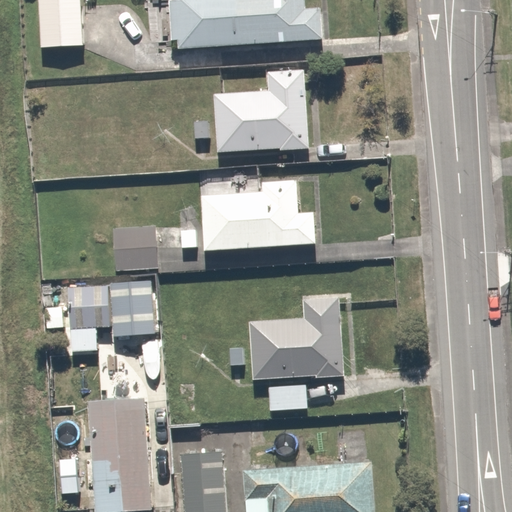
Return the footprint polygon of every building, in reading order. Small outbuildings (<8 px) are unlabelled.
[(87,47),(84,0),(42,0),(46,49),(87,47)] [(183,41),(183,51),(327,41),(325,10),(310,11),(309,0),(179,0),(179,2),(173,2),(174,42),(183,41)] [(285,152),(314,151),(309,72),(272,74),(273,92),(218,96),(222,154),(285,150),(285,152)] [(213,139),(211,122),(198,123),(199,140),(213,139)] [(209,253),(320,245),(319,214),(303,215),(301,182),(266,184),(267,194),(206,197),(209,253)] [(120,272),(163,269),(161,227),(117,230),(120,272)] [(201,249),(200,231),(183,232),(184,250),(201,249)] [(160,335),(156,282),(114,285),(118,338),(160,335)] [(100,329),(115,328),(112,287),(72,289),(75,353),(101,352),(100,329)] [(320,379),(349,377),(344,299),(307,301),(309,320),(253,324),(257,381),(320,377),(320,379)] [(67,329),(66,308),(49,309),(50,330),(67,329)] [(248,366),(247,349),(233,350),(233,351),(228,351),(228,365),(234,365),(234,366),(248,366)] [(70,387),(71,356),(48,355),(47,387),(70,387)] [(312,410),(310,386),(272,388),(273,412),(312,410)] [(150,400),(92,403),(99,511),(148,511),(158,511),(150,400)] [(181,451),(214,451),(214,434),(181,434),(181,451)] [(230,511),(226,452),(184,456),(188,511),(230,511)] [(379,511),(376,463),(249,472),(251,511),(379,511)]
